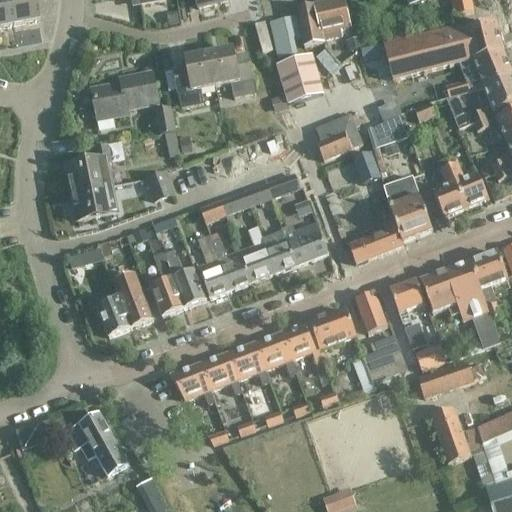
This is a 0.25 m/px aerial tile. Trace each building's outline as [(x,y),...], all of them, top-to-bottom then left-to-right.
[(0,0),(0,29),(11,27),(6,0),(0,0)] [(6,0),(11,27),(37,22),(33,0),(6,0)] [(228,0),(195,0),(198,10),(229,2),(228,0)] [(321,34),(321,36),(322,41),(341,37),(340,31),(351,28),(344,0),(338,0),(314,6),(319,35),(321,34)] [(460,16),(474,15),(470,0),(407,0),(408,5),(427,0),(451,0),(455,17),(460,16)] [(371,30),(364,5),(350,9),(357,34),(371,30)] [(323,44),(321,36),(319,36),(312,7),(299,10),(304,49),(323,44)] [(269,25),(277,60),(296,56),(292,40),(301,38),(298,18),(269,25)] [(261,55),(272,52),(264,24),(253,27),(261,55)] [(483,90),(511,77),(511,75),(503,54),(495,25),(464,32),(463,25),(411,38),(411,37),(361,49),(364,61),(385,56),(392,82),(447,68),(448,70),(449,69),(460,70),(464,84),(469,95),(483,90)] [(208,55),(214,88),(229,86),(232,101),(255,96),(247,56),(234,59),(232,50),(208,55)] [(214,88),(208,55),(185,60),(186,68),(172,71),(180,110),(202,106),(199,92),(214,88)] [(323,95),(311,56),(276,66),(288,105),(323,95)] [(91,91),(94,106),(91,107),(93,119),(97,118),(97,121),(127,115),(126,111),(156,105),(150,74),(119,80),(120,85),(91,91)] [(511,77),(483,90),(493,114),(511,106),(511,77)] [(464,84),(444,89),(447,101),(457,99),(469,95),(464,84)] [(455,120),(464,116),(457,99),(447,101),(455,120)] [(283,100),(271,103),(274,115),(286,112),(283,100)] [(430,106),(421,109),(426,121),(435,118),(430,106)] [(382,125),(366,131),(373,152),(407,139),(395,108),(378,114),(382,125)] [(421,109),(413,113),(418,125),(426,121),(421,109)] [(169,110),(153,113),(158,136),(164,136),(174,133),(169,110)] [(511,111),(495,119),(505,143),(511,140),(511,111)] [(473,125),(485,120),(482,112),(471,117),(470,114),(464,116),(455,120),(459,131),(473,125)] [(355,129),(359,128),(356,122),(353,124),(350,116),(315,131),(320,144),(316,146),(323,163),(362,147),(355,129)] [(489,128),(485,120),(473,125),(477,134),(489,128)] [(180,159),(174,133),(164,136),(169,161),(180,159)] [(71,196),(110,188),(106,166),(123,163),(120,145),(93,150),(95,162),(65,168),(71,196)] [(370,155),(353,161),(363,187),(380,180),(370,155)] [(490,167),(494,176),(506,170),(503,161),(490,167)] [(447,168),(465,210),(487,201),(477,175),(462,181),(455,165),(447,168)] [(465,210),(447,168),(438,172),(445,188),(433,194),(443,219),(465,210)] [(497,184),(510,178),(506,170),(494,176),(497,184)] [(153,203),(171,196),(163,174),(145,181),(153,203)] [(293,177),(266,187),(272,204),(299,194),(293,177)] [(383,190),(396,229),(402,245),(431,234),(412,179),(383,190)] [(250,212),(272,204),(266,187),(244,195),(250,212)] [(110,188),(71,196),(76,223),(116,216),(110,188)] [(238,198),(219,204),(225,220),(243,213),(238,198)] [(297,219),(311,214),(307,201),(292,207),(297,219)] [(206,226),(225,220),(219,204),(201,211),(206,226)] [(247,234),(257,230),(254,221),(240,226),(241,230),(245,229),(247,234)] [(174,222),(153,229),(156,238),(177,231),(174,222)] [(283,238),(295,269),(327,257),(315,225),(294,233),(292,226),(281,230),(284,238),(283,238)] [(403,248),(402,245),(396,229),(349,247),(355,266),(403,248)] [(263,245),(274,276),(295,269),(283,238),(284,238),(281,230),(279,230),(281,234),(261,241),(263,245)] [(144,233),(133,236),(137,246),(147,243),(144,233)] [(229,293),(211,245),(209,238),(198,241),(203,255),(208,253),(211,264),(197,270),(209,301),(229,293)] [(211,245),(229,293),(251,285),(239,254),(225,259),(224,255),(225,255),(220,241),(211,245)] [(274,276),(263,245),(243,252),(255,284),(274,276)] [(511,246),(502,250),(511,274),(511,246)] [(170,275),(172,279),(184,311),(205,303),(194,271),(182,275),(173,251),(163,255),(170,275)] [(98,254),(68,262),(71,273),(101,266),(98,254)] [(468,264),(479,292),(507,282),(497,254),(468,264)] [(170,275),(163,255),(153,258),(160,278),(170,275)] [(479,292),(468,264),(444,274),(457,308),(456,308),(462,324),(471,321),(487,315),(485,308),(479,292)] [(457,308),(444,274),(420,283),(433,317),(456,308),(457,308)] [(142,293),(141,291),(135,276),(113,284),(114,285),(119,299),(131,330),(153,322),(142,293)] [(184,311),(172,279),(150,288),(151,290),(162,319),(184,311)] [(406,314),(424,307),(416,284),(389,294),(401,327),(409,324),(406,314)] [(386,329),(373,294),(354,302),(367,336),(386,329)] [(119,299),(96,308),(108,339),(131,330),(119,299)] [(485,308),(487,315),(490,323),(499,319),(493,305),(485,308)] [(308,326),(319,354),(356,340),(346,312),(308,326)] [(487,315),(471,321),(483,352),(499,346),(490,323),(487,315)] [(279,337),(294,376),(295,375),(291,363),(311,355),(316,368),(323,365),(319,354),(308,326),(279,337)] [(426,350),(417,327),(404,331),(413,355),(426,350)] [(251,348),(266,386),(268,385),(264,374),(284,366),(288,378),(294,376),(279,337),(251,348)] [(407,374),(394,338),(369,347),(372,356),(363,360),(373,386),(407,374)] [(421,373),(446,364),(440,347),(415,356),(421,373)] [(266,386),(251,348),(223,358),(238,397),(241,395),(237,384),(257,376),(262,388),(266,386)] [(238,397),(223,358),(196,369),(210,407),(215,405),(210,394),(230,386),(235,398),(238,397)] [(425,402),(474,386),(473,384),(466,363),(455,368),(455,369),(417,382),(425,402)] [(210,407),(196,369),(168,379),(184,404),(203,397),(208,408),(210,407)] [(322,410),(338,404),(334,395),(318,400),(322,410)] [(295,420),(309,415),(305,404),(291,410),(295,420)] [(449,468),(470,460),(453,411),(431,419),(449,468)] [(267,430),(282,424),(279,414),(263,420),(267,430)] [(511,415),(477,432),(482,449),(511,435),(511,415)] [(87,461),(95,456),(108,478),(127,467),(97,416),(63,436),(73,453),(80,449),(87,461)] [(240,439),(255,434),(251,424),(236,430),(240,439)] [(45,445),(38,426),(15,434),(25,462),(43,456),(40,447),(45,445)] [(212,449),(228,443),(224,433),(207,439),(212,449)] [(511,511),(511,482),(501,486),(508,511),(511,511)] [(323,504),(325,511),(347,511),(355,509),(350,494),(323,504)]
